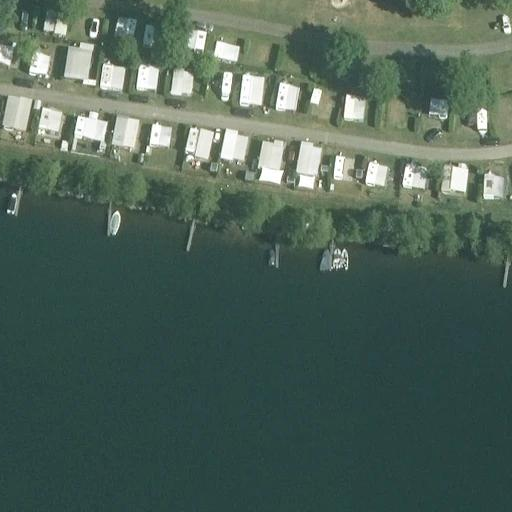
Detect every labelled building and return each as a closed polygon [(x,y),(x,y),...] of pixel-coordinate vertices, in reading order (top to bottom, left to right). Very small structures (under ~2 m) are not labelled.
[(386,29),(421,30),(422,11),(387,9),(386,29)] [(67,36),(69,14),(45,13),(44,35),(67,36)] [(142,49),(156,50),(156,31),(143,31),(142,49)] [(0,62),(12,65),(15,48),(0,45),(0,62)] [(89,84),(93,52),(68,49),(64,80),(89,84)] [(50,70),(49,50),(38,50),(39,71),(50,70)] [(305,75),(309,56),(292,52),(288,71),(305,75)] [(99,89),(122,92),(125,69),(102,67),(99,89)] [(139,90),(151,90),(150,71),(138,72),(139,90)] [(172,74),(172,96),(200,96),(200,74),(172,74)] [(263,96),(276,95),(276,74),(241,75),(242,104),(264,103),(263,96)] [(297,110),(303,84),(282,79),(276,106),(297,110)] [(208,101),(233,102),(234,81),(209,80),(208,101)] [(365,124),(368,99),(349,97),(346,121),(365,124)] [(6,131),(30,133),(33,101),(8,99),(6,131)] [(421,134),(443,135),(444,101),(422,100),(421,134)] [(400,128),(400,106),(383,106),(383,129),(400,128)] [(40,132),(62,135),(65,113),(43,110),(40,132)] [(96,135),(96,116),(75,115),(74,152),(87,152),(87,135),(96,135)] [(113,149),(137,151),(140,120),(116,118),(113,149)] [(458,118),(457,137),(474,138),(475,119),(458,118)] [(175,129),(152,125),(148,150),(159,152),(156,167),(168,169),(175,129)] [(211,162),(216,134),(191,130),(186,157),(211,162)] [(244,167),(247,141),(223,137),(220,164),(244,167)] [(266,141),(260,170),(269,171),(266,185),(279,188),(288,145),(266,141)] [(302,145),(299,176),(321,179),(324,148),(302,145)] [(337,156),(335,179),(355,180),(356,157),(337,156)] [(415,198),(431,199),(432,162),(407,161),(406,191),(415,192),(415,198)] [(485,198),(508,199),(508,167),(485,167),(485,198)] [(445,194),(469,195),(470,170),(446,169),(445,194)]
